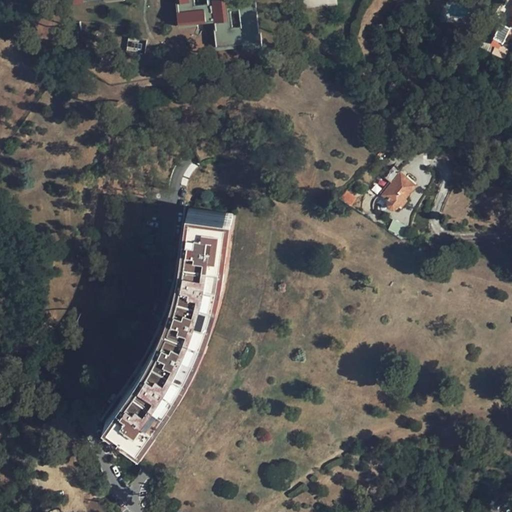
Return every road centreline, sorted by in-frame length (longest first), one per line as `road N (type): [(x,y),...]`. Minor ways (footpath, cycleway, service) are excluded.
road 1 (residential): [(194,160),(178,175),(155,310),(133,358),(92,412),(109,473),(133,511)]
road 2 (track): [(93,425),(54,427),(48,438),(56,471),(36,466),(0,429)]
